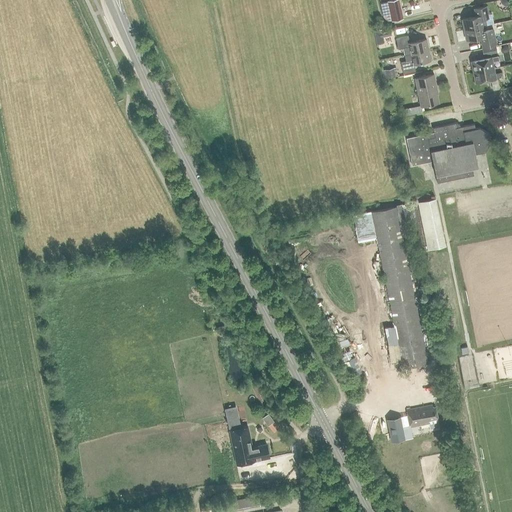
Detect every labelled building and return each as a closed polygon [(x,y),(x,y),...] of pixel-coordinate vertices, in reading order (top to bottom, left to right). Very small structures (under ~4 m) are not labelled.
[(387,22),(403,18),(398,0),(391,0),(380,2),(384,17),(386,20),(387,22)] [(462,19),(465,30),(483,26),(486,25),(485,21),(489,20),(486,6),(475,8),(476,16),(462,19)] [(482,48),(497,45),(493,29),(484,31),(483,26),(465,30),(467,40),(480,38),(482,48)] [(381,31),(374,32),(376,40),(383,39),(381,31)] [(403,48),(404,55),(428,50),(426,39),(409,42),(408,35),(396,38),(398,49),(403,48)] [(482,49),(483,55),(497,52),(496,46),(482,49)] [(428,50),(404,55),(405,61),(401,62),(403,74),(415,71),(414,64),(431,60),(428,50)] [(471,61),(474,72),(493,68),(492,62),(499,61),(498,56),(491,57),(471,61)] [(398,76),(396,68),(382,70),(384,78),(398,76)] [(493,68),(474,72),(476,83),(496,79),(495,78),(503,77),(502,72),(494,74),(493,68)] [(421,106),(438,102),(436,90),(437,89),(434,74),(415,78),(421,106)] [(454,123),(433,127),(434,132),(406,138),(412,165),(432,161),(437,182),(473,175),(472,167),(477,166),(475,154),(484,152),(490,143),(488,133),(479,127),(475,128),(474,124),(460,127),(460,124),(457,123),(454,123)] [(436,199),(418,202),(428,250),(446,247),(436,199)] [(428,363),(396,207),(370,212),(402,368),(428,363)] [(412,248),(418,247),(416,231),(410,231),(412,248)] [(218,318),(220,326),(226,325),(223,312),(217,314),(215,305),(209,306),(212,319),(218,318)] [(428,421),(438,419),(435,407),(432,408),(432,405),(406,410),(410,427),(429,424),(428,421)] [(236,407),(225,409),(229,429),(240,426),(236,407)] [(383,423),(376,424),(380,443),(388,441),(392,463),(422,457),(417,428),(400,431),(397,415),(382,417),(383,423)] [(255,461),(255,460),(269,457),(266,445),(251,448),(247,427),(236,429),(238,437),(231,438),(236,465),(255,461)] [(259,506),(258,496),(209,504),(209,511),(233,511),(233,510),(259,506)]
